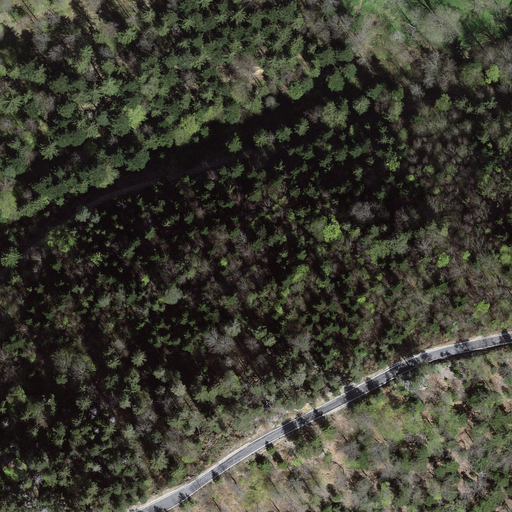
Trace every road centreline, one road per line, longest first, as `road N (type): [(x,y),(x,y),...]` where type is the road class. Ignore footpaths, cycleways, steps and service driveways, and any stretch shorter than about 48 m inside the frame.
road 1 (track): [(0,273),(117,193),(511,84)]
road 2 (tertiary): [(144,511),(404,365),(511,336)]
road 3 (track): [(0,40),(158,0)]
